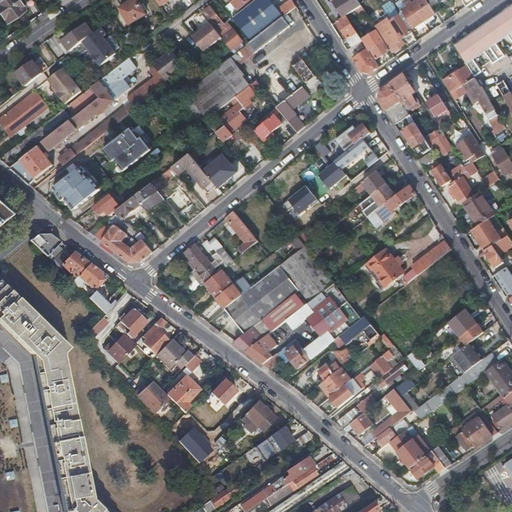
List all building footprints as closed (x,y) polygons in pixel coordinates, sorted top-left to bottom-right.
[(19,0),(0,0),(0,10),(8,21),(26,8),(19,0)] [(146,14),(143,10),(140,4),(137,0),(131,0),(119,7),(129,24),(146,14)] [(230,0),(237,9),(249,0),(230,0)] [(283,16),(296,6),(292,0),(289,0),(277,10),(269,0),(254,0),(239,12),(233,17),(252,40),(283,16)] [(337,0),(335,2),(345,17),(347,15),(355,11),(362,6),(358,0),(337,0)] [(424,21),(435,14),(429,3),(426,0),(419,0),(418,1),(417,0),(413,0),(412,1),(413,4),(424,21)] [(226,7),(233,17),(239,12),(231,2),(226,7)] [(413,28),(424,21),(413,4),(402,11),(413,28)] [(216,28),(235,54),(242,48),(246,45),(229,24),(225,26),(210,6),(203,12),(216,28)] [(367,14),(362,6),(355,11),(360,19),(367,14)] [(511,6),(458,44),(460,46),(456,49),(467,66),(474,77),(481,73),(472,59),(483,51),(492,65),(503,57),(494,43),(506,35),(511,43),(511,6)] [(411,29),(413,28),(402,11),(400,12),(402,15),(411,29)] [(349,39),(344,43),(348,51),(363,41),(347,15),(345,17),(338,22),(349,39)] [(402,39),(413,32),(411,29),(402,15),(391,22),(402,39)] [(246,45),(242,48),(244,51),(251,46),(255,51),(290,24),(283,16),(252,40),(246,45)] [(395,52),(406,45),(405,43),(402,39),(391,22),(384,26),(383,24),(379,27),(380,29),(393,50),(395,52)] [(194,37),(204,50),(222,37),(221,36),(218,33),(211,23),(193,36),(194,37)] [(82,42),(94,33),(87,24),(80,29),(80,28),(62,41),(70,51),(82,42)] [(91,56),(100,66),(116,54),(102,37),(105,35),(100,28),(94,33),(82,42),(87,48),(93,55),(91,56)] [(377,60),(391,51),(378,31),(363,41),(367,47),(370,51),(372,50),(377,60)] [(122,37),(127,43),(128,43),(134,38),(129,32),(128,33),(122,37)] [(134,38),(128,43),(132,48),(138,43),(134,38)] [(66,54),(70,52),(70,51),(62,41),(58,44),(66,54)] [(85,50),(86,49),(87,48),(82,42),(70,51),(70,52),(72,55),(78,55),(80,55),(85,51),(85,50)] [(235,67),(255,51),(251,46),(244,51),(242,48),(235,54),(229,59),(235,67)] [(371,75),(381,68),(370,51),(367,47),(361,51),(363,54),(354,59),(363,73),(371,75)] [(172,50),(156,62),(169,78),(185,65),(173,50),(172,50)] [(303,77),(308,83),(317,76),(308,64),(310,62),(306,56),(294,65),(303,77)] [(25,86),(48,69),(39,57),(33,62),(33,61),(16,74),(25,86)] [(119,96),(125,91),(124,78),(138,67),(130,57),(105,77),(107,79),(104,82),(116,98),(119,96)] [(198,83),(186,92),(207,118),(219,110),(225,105),(231,100),(232,99),(236,96),(249,86),(235,67),(229,59),(217,67),(198,83)] [(169,83),(154,64),(148,68),(154,76),(128,96),(134,104),(137,108),(145,102),(169,83)] [(463,85),(474,78),(474,77),(467,66),(443,81),(451,93),(463,85)] [(57,94),(65,104),(81,92),(63,68),(48,79),(48,80),(53,86),(58,93),(57,94)] [(299,90),(277,107),(280,111),(287,119),(298,133),(305,127),(294,114),(296,113),(292,109),(325,83),(319,74),(317,76),(308,83),(299,90)] [(412,95),(416,93),(409,82),(404,75),(390,85),(400,101),(403,105),(406,102),(410,108),(417,103),(412,95)] [(492,131),(494,135),(505,128),(495,110),(482,89),(481,89),(474,78),(463,85),(451,93),(454,99),(467,91),(471,98),(474,103),(479,100),(496,129),(492,131)] [(10,168),(30,185),(36,178),(54,165),(40,148),(45,145),(50,151),(115,100),(100,80),(92,87),(97,93),(100,98),(10,168)] [(249,86),(255,94),(262,89),(256,81),(249,86)] [(511,113),(511,96),(503,83),(496,87),(511,113)] [(400,101),(390,85),(379,92),(378,100),(394,125),(396,124),(406,118),(410,115),(406,110),(397,116),(391,107),(400,101)] [(213,128),(224,142),(232,136),(230,133),(246,120),(239,111),(251,102),(249,99),(255,94),(249,86),(236,96),(239,100),(241,102),(219,118),(222,121),(213,128)] [(97,93),(92,87),(68,105),(74,112),(97,93)] [(421,93),(426,101),(436,95),(431,87),(421,93)] [(33,93),(18,105),(20,108),(35,96),(33,93)] [(35,96),(20,108),(30,121),(48,108),(38,94),(35,96)] [(438,128),(453,118),(447,109),(438,95),(426,103),(435,117),(442,112),(445,117),(435,123),(438,128)] [(152,111),(145,102),(137,108),(132,112),(139,121),(152,111)] [(137,108),(134,104),(124,112),(127,116),(132,112),(137,108)] [(18,105),(0,118),(0,121),(11,135),(17,131),(25,125),(30,121),(20,108),(18,105)] [(458,115),(453,106),(447,109),(453,118),(458,115)] [(280,111),(277,107),(252,126),(262,139),(265,143),(275,135),(272,131),(282,124),(275,115),(280,111)] [(29,136),(34,141),(49,128),(50,129),(66,117),(61,111),(29,136)] [(287,119),(280,111),(275,115),(282,124),(287,119)] [(63,165),(127,116),(124,112),(112,122),(110,120),(87,138),(87,139),(72,150),(71,148),(60,157),(59,160),(63,165)] [(407,141),(421,132),(415,124),(413,121),(410,115),(406,118),(409,123),(411,127),(402,132),(407,141)] [(406,118),(396,124),(399,129),(409,123),(406,118)] [(25,125),(17,131),(20,135),(28,129),(25,125)] [(358,130),(354,126),(336,141),(347,153),(355,146),(371,134),(364,125),(358,130)] [(152,148),(142,136),(140,138),(131,128),(106,148),(115,159),(117,157),(126,169),(152,148)] [(430,133),(424,137),(431,149),(436,145),(443,156),(452,151),(448,145),(439,130),(431,135),(430,133)] [(456,146),(472,136),(468,130),(452,140),(456,146)] [(431,149),(424,137),(421,132),(407,141),(414,151),(412,153),(416,159),(432,149),(431,149)] [(22,150),(34,141),(29,136),(18,145),(22,150)] [(484,156),(478,146),(472,136),(456,146),(468,165),(470,164),(484,156)] [(354,190),(377,172),(394,159),(382,141),(372,148),(375,154),(374,154),(376,157),(311,208),(316,213),(311,217),(315,221),(354,190)] [(9,160),(22,150),(18,145),(5,155),(9,160)] [(511,162),(504,149),(493,156),(499,165),(501,164),(507,173),(509,172),(511,176),(511,175),(511,162)] [(417,161),(421,167),(437,158),(433,151),(417,161)] [(191,153),(173,167),(177,172),(179,174),(188,167),(208,192),(216,185),(204,170),(203,169),(201,166),(191,153)] [(204,170),(216,185),(218,187),(238,171),(224,154),(204,170)] [(308,172),(315,179),(326,170),(320,162),(308,172)] [(450,183),(452,181),(447,174),(440,163),(431,169),(443,187),(447,184),(450,183)] [(475,173),(470,164),(468,165),(464,168),(467,172),(461,175),(462,178),(464,181),(475,173)] [(505,175),(507,173),(501,164),(499,165),(505,175)] [(467,172),(464,168),(462,165),(447,174),(452,181),(461,175),(467,172)] [(93,176),(91,177),(81,166),(56,186),(65,197),(67,196),(76,207),(102,187),(93,176)] [(173,167),(163,174),(167,180),(177,172),(173,167)] [(367,188),(373,195),(387,184),(377,172),(354,190),(358,195),(367,188)] [(498,178),(494,172),(473,185),(477,192),(498,178)] [(473,194),(464,181),(462,178),(452,185),(450,183),(447,184),(451,189),(448,191),(454,200),(457,198),(459,203),(473,194)] [(135,196),(142,204),(144,207),(147,210),(156,203),(160,208),(168,202),(166,199),(152,183),(135,196)] [(373,195),(382,207),(396,196),(387,184),(373,195)] [(395,210),(416,194),(411,185),(396,196),(382,207),(369,218),(377,228),(385,222),(393,215),(394,215),(394,214),(394,213),(394,212),(393,212),(393,211),(395,210)] [(166,199),(168,202),(178,214),(198,198),(189,187),(184,191),(181,187),(166,199)] [(488,220),(494,216),(479,193),(474,196),(462,204),(477,227),(488,220)] [(110,216),(116,211),(121,207),(110,194),(93,207),(100,215),(106,211),(110,216)] [(474,196),(473,194),(459,203),(461,205),(462,204),(474,196)] [(139,206),(142,204),(135,196),(121,207),(116,211),(118,213),(112,218),(117,224),(134,210),(136,213),(141,209),(139,206)] [(287,202),(277,209),(297,235),(302,231),(307,227),(287,202)] [(0,226),(11,217),(11,215),(0,205),(0,226)] [(235,212),(226,219),(246,243),(239,249),(243,254),(247,251),(250,248),(259,241),(235,212)] [(471,231),(484,251),(493,245),(501,240),(497,233),(499,231),(497,229),(495,230),(488,220),(477,227),(471,231)] [(130,263),(142,262),(154,252),(143,239),(134,247),(132,245),(130,247),(123,241),(128,235),(115,225),(110,231),(100,223),(89,232),(130,263)] [(306,246),(306,247),(311,243),(302,231),(297,235),(306,246)] [(38,234),(30,241),(50,260),(52,258),(49,255),(58,246),(61,243),(50,235),(38,234)] [(292,257),(306,246),(297,235),(291,240),(296,247),(289,253),(292,257)] [(402,281),(406,286),(452,250),(443,236),(440,238),(443,243),(413,266),(414,268),(404,277),(405,279),(402,281)] [(511,245),(511,242),(508,236),(501,240),(493,245),(499,255),(511,245)] [(214,249),(208,241),(203,245),(210,253),(214,249)] [(52,258),(50,260),(51,261),(55,266),(58,269),(62,265),(74,253),(61,243),(58,246),(49,255),(52,258)] [(199,250),(195,245),(183,255),(195,271),(208,260),(201,252),(199,250)] [(493,245),(484,251),(494,266),(496,268),(504,263),(499,255),(493,245)] [(280,326),(287,320),(335,284),(316,259),(306,247),(306,246),(292,257),(281,266),(251,289),(225,309),(245,335),(235,343),(247,352),(270,334),(280,326)] [(223,248),(218,253),(228,266),(234,261),(223,248)] [(387,250),(366,266),(384,290),(405,274),(387,250)] [(89,264),(74,253),(62,265),(76,278),(89,264)] [(228,266),(218,253),(213,257),(216,261),(211,264),(208,260),(195,271),(191,274),(196,280),(202,287),(205,284),(222,271),(228,266)] [(488,270),(492,277),(494,275),(507,267),(504,263),(496,268),(494,266),(488,270)] [(74,280),(72,282),(78,288),(83,282),(87,286),(88,285),(93,290),(106,277),(89,264),(76,278),(74,280)] [(511,274),(507,267),(494,275),(507,296),(511,292),(511,274)] [(234,285),(222,271),(205,284),(217,299),(234,285)] [(242,279),(234,285),(217,299),(225,309),(251,289),(242,279)] [(0,323),(33,356),(63,511),(103,511),(92,501),(62,342),(0,282),(0,323)] [(353,328),(363,320),(338,287),(335,284),(287,320),(291,325),(295,330),(309,319),(324,336),(305,351),(312,360),(335,342),(353,328)] [(126,292),(119,287),(110,297),(116,303),(126,292)] [(93,293),(89,298),(105,314),(109,311),(110,310),(108,308),(108,306),(109,305),(96,293),(93,293)] [(124,334),(112,346),(109,343),(104,349),(119,364),(136,345),(135,344),(130,339),(147,322),(134,309),(127,316),(124,315),(121,318),(121,320),(122,322),(121,322),(120,322),(116,325),(115,326),(124,334)] [(471,316),(466,310),(450,323),(455,329),(471,316)] [(109,311),(105,314),(95,325),(100,330),(114,316),(109,311)] [(478,324),(471,316),(455,329),(461,337),(478,324)] [(382,337),(366,317),(363,320),(353,328),(335,342),(339,348),(346,342),(349,345),(365,332),(372,341),(370,343),(371,345),(382,337)] [(161,328),(167,322),(160,318),(155,323),(161,328)] [(484,333),(478,324),(461,337),(464,341),(456,347),(458,348),(460,347),(462,350),(472,342),(484,333)] [(143,343),(156,355),(170,341),(156,329),(153,326),(142,336),(146,340),(143,343)] [(247,352),(264,365),(274,357),(270,352),(279,345),(270,334),(247,352)] [(391,349),(395,346),(385,334),(382,337),(391,349)] [(170,341),(156,355),(169,369),(174,363),(181,370),(185,366),(193,357),(187,350),(185,353),(172,339),(170,341)] [(292,361),(299,370),(307,364),(312,360),(305,351),(298,342),(296,340),(288,347),(283,350),(274,357),(264,365),(271,370),(283,360),(287,365),(292,361)] [(462,362),(477,350),(472,342),(462,350),(456,354),(462,362)] [(393,368),(398,364),(395,360),(402,355),(395,346),(391,349),(390,350),(395,357),(388,362),(393,368)] [(343,367),(354,358),(347,349),(344,352),(335,352),(339,358),(332,363),(329,366),(328,365),(319,371),(326,381),(343,367)] [(446,362),(452,357),(446,349),(439,354),(446,362)] [(390,350),(371,365),(379,376),(380,378),(393,368),(388,362),(395,357),(390,350)] [(465,373),(484,358),(477,350),(462,362),(456,354),(453,357),(465,373)] [(420,357),(415,351),(409,356),(414,362),(415,361),(420,357)] [(400,435),(407,429),(446,401),(464,387),(486,371),(499,362),(492,352),(484,358),(465,373),(462,375),(419,407),(413,412),(394,426),(400,435)] [(201,361),(195,355),(193,357),(185,366),(191,371),(201,361)] [(409,356),(405,359),(398,364),(393,368),(380,378),(377,381),(382,387),(414,362),(409,356)] [(426,365),(420,357),(415,361),(421,369),(426,365)] [(499,362),(486,371),(505,398),(511,392),(511,373),(502,360),(499,362)] [(415,361),(414,362),(382,387),(382,388),(389,383),(390,385),(395,381),(393,379),(396,377),(399,380),(401,378),(399,375),(406,370),(411,376),(421,369),(415,361)] [(365,369),(368,373),(374,380),(379,376),(371,365),(365,369)] [(353,379),(343,367),(326,381),(321,385),(330,397),(346,385),(350,381),(353,379)] [(365,369),(354,378),(362,389),(365,387),(360,380),(368,373),(365,369)] [(170,399),(185,413),(192,406),(187,402),(200,389),(186,376),(167,395),(170,399)] [(395,389),(401,397),(408,392),(416,385),(410,377),(395,389)] [(354,378),(353,379),(350,381),(358,392),(362,389),(354,378)] [(212,393),(216,397),(221,402),(219,404),(221,406),(236,391),(224,380),(212,393)] [(159,387),(153,381),(144,390),(155,402),(161,408),(170,399),(167,395),(161,390),(159,387)] [(346,385),(330,397),(338,408),(354,395),(346,385)] [(148,409),(153,415),(161,408),(155,402),(144,390),(143,390),(140,387),(134,393),(148,409)] [(388,430),(394,426),(413,412),(401,397),(395,389),(387,396),(394,404),(400,412),(394,416),(373,432),(377,438),(388,430)] [(401,397),(413,412),(419,407),(408,392),(401,397)] [(221,402),(216,397),(211,403),(218,410),(221,406),(219,404),(221,402)] [(242,414),(251,404),(245,399),(236,408),(242,414)] [(259,401),(242,418),(246,423),(244,426),(250,432),(256,425),(262,431),(276,418),(259,401)] [(394,416),(400,412),(394,404),(388,408),(394,416)] [(500,426),(503,430),(511,423),(511,408),(510,404),(493,416),(495,419),(500,426)] [(339,421),(345,429),(351,424),(359,417),(354,410),(339,421)] [(462,422),(466,427),(479,417),(476,412),(462,422)] [(351,424),(353,428),(360,435),(374,424),(371,421),(365,413),(359,417),(351,424)] [(480,416),(494,436),(499,432),(484,413),(480,416)] [(464,428),(462,429),(476,448),(494,436),(480,416),(479,417),(466,427),(464,428)] [(461,430),(458,426),(442,437),(445,442),(461,430)] [(281,428),(254,446),(265,461),(294,441),(288,434),(286,435),(281,428)] [(410,467),(427,455),(415,439),(407,429),(400,435),(394,439),(391,442),(403,458),(407,462),(410,467)] [(391,442),(394,439),(388,430),(377,438),(374,441),(371,443),(374,446),(377,444),(381,441),(382,443),(378,446),(380,449),(391,442)] [(298,447),(314,436),(308,431),(294,441),(298,447)] [(462,449),(465,447),(468,450),(474,446),(463,432),(457,437),(460,441),(457,443),(462,449)] [(432,451),(420,435),(415,439),(427,455),(432,451)] [(452,464),(439,447),(432,451),(427,455),(410,467),(419,479),(435,467),(439,472),(452,464)] [(288,483),(314,465),(307,456),(286,471),(288,474),(282,478),(286,484),(288,483)] [(292,481),(297,488),(317,474),(312,468),(292,481)] [(243,479),(230,488),(231,489),(233,492),(246,484),(243,479)] [(240,506),(244,511),(245,511),(266,498),(284,486),(279,479),(270,485),(269,483),(266,485),(268,487),(240,506)] [(284,486),(266,498),(270,505),(291,492),(288,487),(290,486),(288,483),(286,484),(284,486)] [(359,498),(350,485),(339,493),(347,505),(359,498)] [(231,489),(230,488),(212,500),(215,505),(216,506),(230,497),(229,495),(233,492),(231,489)] [(337,511),(347,505),(339,493),(310,511),(337,511)] [(375,511),(380,509),(374,500),(356,511),(375,511)] [(206,511),(213,508),(213,507),(209,502),(202,507),(205,511),(206,511)]
